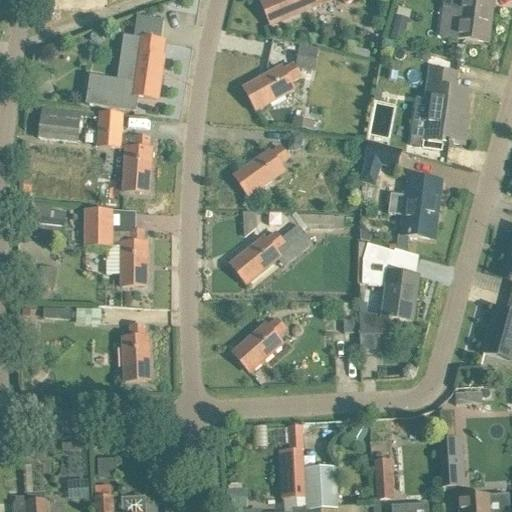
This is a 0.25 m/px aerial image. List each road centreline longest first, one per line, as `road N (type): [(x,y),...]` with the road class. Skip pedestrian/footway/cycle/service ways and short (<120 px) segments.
road 1 (residential): [(190,412),(412,400),(434,382),(511,99)]
road 2 (residential): [(190,412),(185,225),(192,131),(219,0)]
road 3 (residential): [(190,412),(28,423),(5,414),(0,400)]
road 4 (residential): [(0,196),(25,0)]
